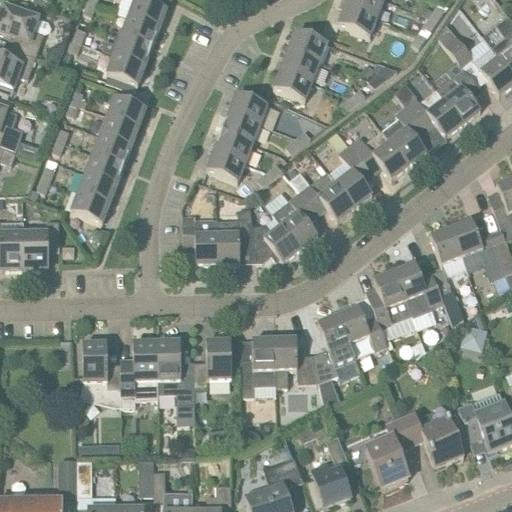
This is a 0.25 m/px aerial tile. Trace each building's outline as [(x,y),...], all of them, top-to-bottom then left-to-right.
[(88,0),(86,6),(95,10),(98,0),(88,0)] [(376,23),(384,4),(374,0),(349,0),(345,11),(376,23)] [(127,22),(158,34),(165,15),(134,3),(127,22)] [(90,22),(95,10),(86,6),(81,19),(90,22)] [(437,26),(443,16),(436,10),(429,20),(437,26)] [(10,53),(34,62),(42,40),(32,36),(36,22),(3,11),(0,18),(0,37),(14,42),(10,53)] [(369,42),(376,23),(345,11),(338,30),(369,42)] [(430,36),(437,26),(429,20),(422,30),(430,36)] [(511,25),(508,20),(495,30),(505,42),(490,54),(497,63),(511,82),(511,25)] [(151,53),(158,34),(127,22),(120,41),(151,53)] [(511,82),(497,63),(490,54),(474,67),(472,64),(473,64),(446,29),(438,41),(463,75),(476,92),(486,84),(498,101),(511,90),(511,82)] [(84,37),(76,33),(71,45),(80,48),(84,37)] [(319,67),(326,48),(295,36),(288,55),(319,67)] [(418,53),(425,43),(417,38),(411,48),(418,53)] [(143,73),(151,53),(120,41),(112,61),(143,73)] [(75,59),(80,48),(71,45),(67,56),(75,59)] [(55,47),(48,51),(43,64),(56,68),(63,50),(55,47)] [(26,85),(34,62),(10,53),(6,65),(0,62),(0,90),(11,95),(16,82),(26,85)] [(311,86),(319,67),(288,55),(280,74),(311,86)] [(136,92),(143,73),(112,61),(105,80),(136,92)] [(397,75),(379,69),(375,67),(373,73),(364,70),(359,83),(368,86),(374,93),(397,75)] [(304,106),(311,86),(280,74),(273,94),(304,106)] [(480,97),(476,92),(463,75),(453,82),(436,95),(436,96),(462,129),(480,116),(471,104),(480,97)] [(365,100),(359,93),(349,101),(355,108),(365,100)] [(0,101),(7,104),(9,99),(0,95),(0,101)] [(82,100),(74,97),(73,96),(69,107),(77,111),(82,100)] [(444,143),(462,129),(436,96),(419,108),(415,103),(404,111),(425,137),(435,130),(444,143)] [(267,110),(259,107),(236,98),(228,117),(259,129),(267,110)] [(7,104),(0,101),(0,108),(11,112),(13,106),(7,104)] [(355,108),(349,101),(340,108),(345,115),(355,108)] [(106,122),(137,134),(145,114),(113,103),(106,122)] [(425,137),(404,111),(399,104),(392,110),(398,118),(395,120),(398,123),(381,136),(389,146),(408,171),(425,157),(416,145),(425,137)] [(73,122),(77,111),(69,107),(64,119),(73,122)] [(0,152),(2,154),(3,154),(14,158),(22,136),(11,132),(16,118),(0,112),(0,152)] [(252,149),(259,129),(228,117),(221,136),(252,149)] [(130,153),(137,134),(106,122),(99,141),(130,153)] [(67,137),(59,134),(58,134),(54,146),(63,149),(67,137)] [(310,143),(304,135),(295,143),(300,150),(310,143)] [(244,168),(252,149),(221,136),(213,156),(244,168)] [(390,185),(408,171),(389,146),(381,136),(364,149),(360,144),(350,151),(372,181),(382,174),(390,185)] [(123,172),(130,153),(99,141),(92,160),(123,172)] [(290,158),(300,150),(295,143),(285,150),(290,158)] [(59,160),(63,149),(54,146),(50,157),(59,160)] [(362,188),(372,181),(350,151),(340,159),(352,175),(335,188),(354,213),(371,199),(362,188)] [(14,159),(2,154),(0,152),(0,167),(10,171),(14,159)] [(237,187),(244,168),(213,156),(206,175),(237,187)] [(115,191),(123,172),(92,160),(84,179),(115,191)] [(282,176),(282,175),(277,168),(267,175),(272,183),(282,176)] [(53,176),(45,173),(44,173),(39,185),(48,188),(53,176)] [(263,190),(272,183),(267,175),(257,183),(263,190)] [(309,190),(300,177),(289,185),(299,197),(299,198),(317,221),(326,213),(336,226),(354,213),(335,188),(326,177),(309,190)] [(108,211),(115,191),(84,179),(77,199),(108,211)] [(511,183),(496,190),(501,205),(490,209),(500,235),(505,246),(511,243),(511,183)] [(44,199),(48,188),(39,185),(36,194),(31,192),(28,201),(37,204),(39,197),(44,199)] [(307,228),(317,221),(299,198),(288,206),(289,206),(272,219),(300,254),(317,241),(307,228)] [(101,230),(108,211),(77,199),(70,218),(101,230)] [(254,255),(252,231),(249,214),(237,214),(237,226),(216,226),(216,239),(217,270),(239,270),(239,255),(254,255)] [(216,225),(195,225),(195,220),(182,221),(182,254),(194,254),(195,270),(217,270),(216,239),(216,226),(216,225)] [(505,281),(489,239),(478,243),(471,225),(450,233),(461,262),(466,274),(468,278),(484,272),(490,287),(505,281)] [(22,238),(22,227),(0,226),(0,274),(22,274),(22,238)] [(22,238),(22,274),(46,274),(46,253),(59,252),(58,226),(44,226),(44,238),(22,238)] [(281,231),(272,238),(265,229),(252,231),(254,255),(255,268),(261,268),(274,258),(282,268),(300,254),(281,231)] [(91,238),(94,244),(99,246),(103,236),(92,233),(91,238)] [(445,282),(466,274),(461,262),(450,233),(429,241),(445,282)] [(511,264),(505,246),(500,235),(489,239),(505,281),(511,295),(511,294),(511,264)] [(67,262),(80,263),(80,254),(67,254),(67,262)] [(440,301),(431,278),(420,282),(414,269),(394,277),(405,305),(412,324),(432,316),(431,312),(443,308),(440,301)] [(405,305),(394,277),(373,285),(378,297),(367,301),(374,320),(379,333),(392,329),(411,322),(412,324),(405,305)] [(463,323),(452,296),(440,301),(443,308),(453,332),(463,323)] [(387,352),(379,333),(374,320),(363,324),(358,312),(337,320),(347,345),(355,364),(374,356),(375,357),(387,352)] [(355,364),(347,345),(337,320),(317,328),(327,354),(311,360),(318,387),(338,380),(335,372),(355,364)] [(487,335),(464,329),(459,350),(481,356),(487,335)] [(274,375),(274,345),(274,344),(251,345),(252,363),(240,364),(241,388),(241,401),(253,401),(253,391),(275,391),(274,375)] [(296,360),(296,345),(296,344),(274,344),(274,345),(274,375),(275,391),(275,393),(288,393),(287,375),(296,374),(297,388),(318,387),(311,360),(296,360)] [(193,368),(193,393),(207,393),(207,386),(231,385),(230,345),(205,345),(206,367),(193,368)] [(194,410),(193,393),(193,368),(180,368),(179,346),(156,347),(157,387),(157,400),(176,400),(176,411),(194,410)] [(157,404),(157,400),(157,387),(156,347),(132,347),(132,370),(120,370),(120,413),(134,412),(134,402),(157,404)] [(120,413),(120,370),(120,369),(107,370),(106,348),(82,348),(83,388),(79,404),(115,413),(120,413)] [(511,435),(509,429),(502,409),(501,410),(498,400),(456,415),(470,452),(484,446),(489,458),(511,449),(511,435)] [(463,462),(448,423),(420,434),(414,420),(400,425),(411,452),(424,447),(434,473),(463,462)] [(398,457),(411,452),(400,425),(385,430),(389,442),(365,452),(374,475),(381,494),(408,484),(401,465),(398,457)] [(242,453),(260,444),(258,438),(248,433),(242,433),(242,453)] [(336,470),(347,466),(337,442),(325,447),(336,470)] [(96,449),(79,449),(80,463),(97,462),(96,449)] [(289,511),(283,492),(302,486),(294,464),(262,474),(268,493),(245,501),(249,511),(289,511)] [(77,467),(58,467),(58,498),(77,497),(77,468),(77,467)] [(152,501),(152,474),(153,474),(153,467),(139,467),(139,501),(152,501)] [(77,468),(77,497),(77,502),(92,502),(91,468),(77,468)] [(339,472),(329,476),(327,470),(310,476),(313,485),(306,487),(309,495),(314,511),(321,511),(324,511),(350,503),(339,472)] [(191,511),(191,498),(163,498),(163,474),(153,474),(152,474),(152,501),(152,511),(191,511)] [(230,511),(231,490),(215,490),(215,501),(206,501),(206,511),(230,511)]
